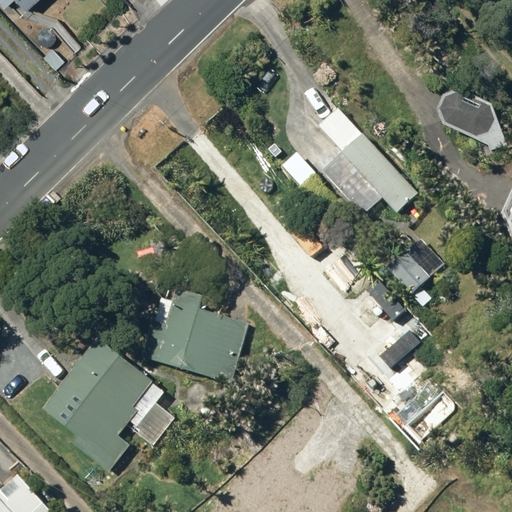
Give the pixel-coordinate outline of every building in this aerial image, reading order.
[(438,99),(432,112),(437,127),(492,152),(508,116),(456,92),(438,99)] [(339,153),(337,155),(355,173),(343,185),(361,204),(369,198),(373,202),(378,198),(394,214),(415,195),(335,110),(316,128),(339,153)] [(511,185),(511,186),(498,212),(507,244),(511,246),(511,185)] [(347,246),(318,271),(339,295),(368,270),(347,246)] [(200,313),(204,298),(172,289),(168,304),(158,301),(151,325),(150,325),(140,359),(229,384),(246,326),(200,313)] [(443,367),(437,362),(447,352),(399,305),(397,306),(390,299),(374,315),(379,319),(364,334),(369,339),(352,357),(356,361),(342,375),(380,412),(395,397),(398,400),(414,385),(412,384),(423,373),(430,380),(443,367)] [(74,440),(70,446),(106,474),(127,448),(115,439),(128,423),(135,428),(136,427),(155,442),(173,419),(154,404),(162,394),(94,340),(38,411),(74,440)] [(404,404),(389,419),(403,433),(418,418),(404,404)] [(314,511),(267,465),(219,511),(314,511)] [(0,511),(46,511),(11,476),(0,487),(0,511)]
